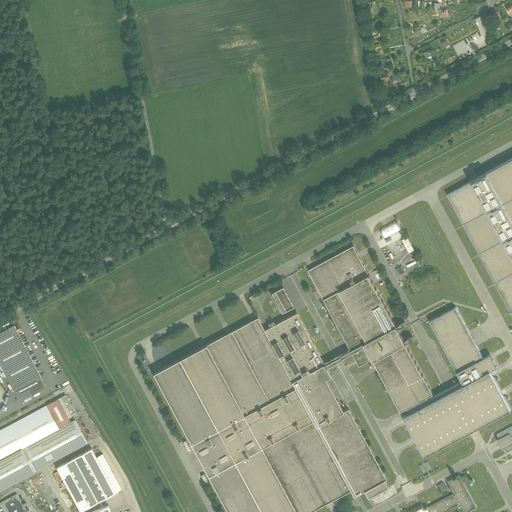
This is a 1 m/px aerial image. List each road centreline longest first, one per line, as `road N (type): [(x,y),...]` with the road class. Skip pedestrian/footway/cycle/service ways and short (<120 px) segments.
road 1 (unclassified): [(511,41),(165,227)]
road 2 (unclassified): [(124,0),(165,227)]
road 3 (unclassified): [(165,227),(0,316)]
